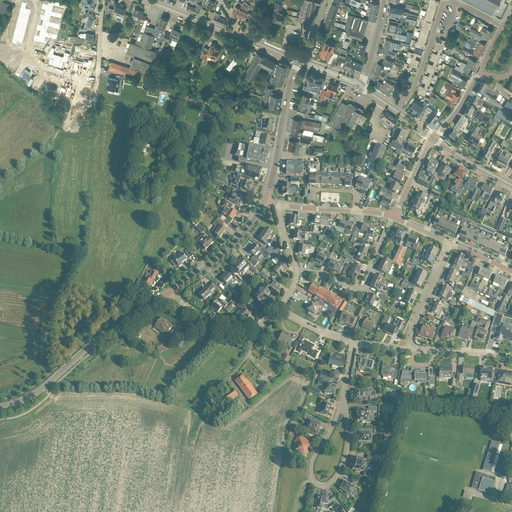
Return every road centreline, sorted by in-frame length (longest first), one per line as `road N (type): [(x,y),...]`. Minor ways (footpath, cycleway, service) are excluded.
road 1 (secondary): [(0,407),(35,393),(171,290)]
road 2 (residential): [(33,0),(29,62),(96,82),(98,59)]
road 3 (secondary): [(265,199),(300,61)]
road 4 (residential): [(295,272),(362,284),(393,217)]
road 5 (secondary): [(171,290),(223,255),(265,199)]
road 6 (residential): [(279,308),(256,328),(228,330),(171,290)]
